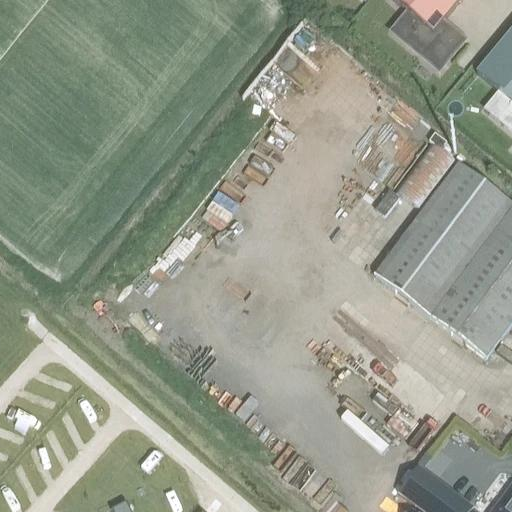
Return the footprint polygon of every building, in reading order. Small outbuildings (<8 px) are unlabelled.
[(389,0),(407,15),(392,34),(438,73),(464,42),(447,28),(444,31),(440,27),(462,0),(389,0)] [(511,31),(476,74),(511,105),(511,110),(501,123),(511,132),(511,31)] [(435,137),(429,145),(441,154),(447,146),(435,137)] [(441,154),(429,145),(392,193),(418,212),(454,164),(441,154)] [(485,362),(511,326),(511,207),(458,167),(375,279),(485,362)] [(397,201),(388,193),(373,212),(383,220),(397,201)] [(469,511),(434,485),(415,470),(396,495),(419,511),(469,511)] [(511,511),(511,488),(494,511),(511,511)]
